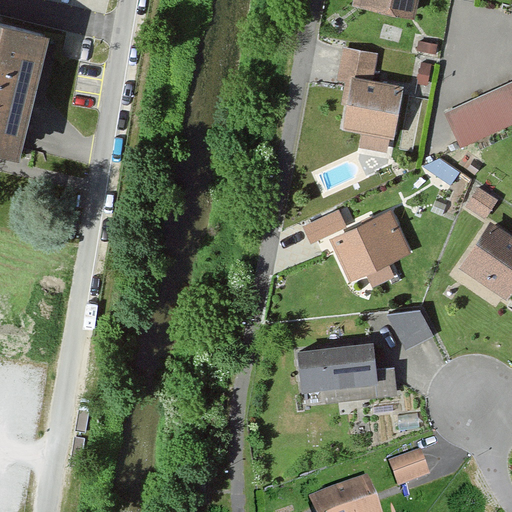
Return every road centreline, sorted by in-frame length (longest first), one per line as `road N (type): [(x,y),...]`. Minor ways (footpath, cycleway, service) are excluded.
road 1 (residential): [(129,0),(43,511)]
road 2 (residential): [(312,0),(240,396),(237,511)]
